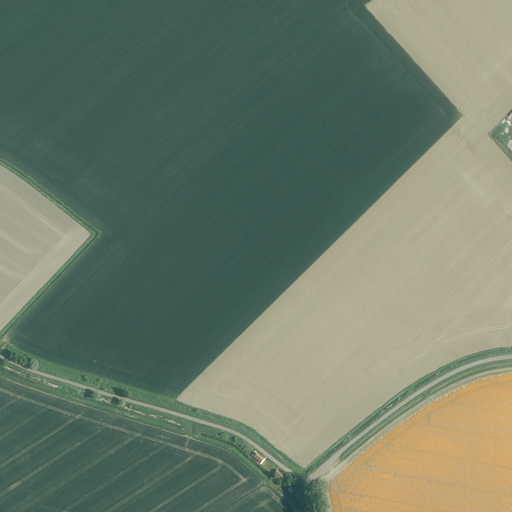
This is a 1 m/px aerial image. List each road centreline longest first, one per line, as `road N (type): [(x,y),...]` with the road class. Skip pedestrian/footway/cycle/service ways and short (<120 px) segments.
road 1 (unclassified): [(308,480),(230,431),(0,356)]
road 2 (unclassified): [(308,480),(430,384),(511,356)]
